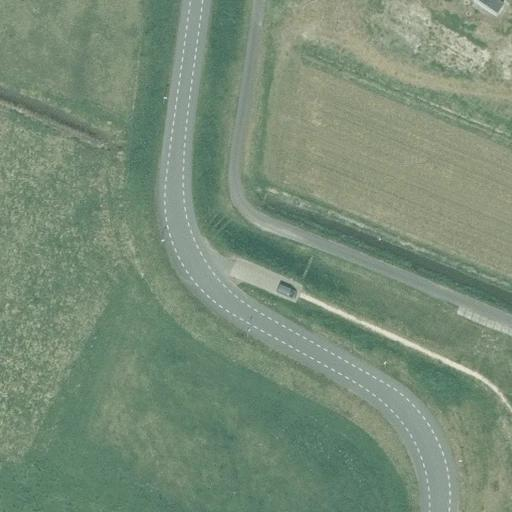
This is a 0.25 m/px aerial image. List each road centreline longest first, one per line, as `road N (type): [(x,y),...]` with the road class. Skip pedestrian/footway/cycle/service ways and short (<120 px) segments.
road 1 (unclassified): [(196,0),(174,185),(188,257),(227,305),(398,408),(432,464),(439,511)]
road 2 (track): [(297,294),(185,250)]
